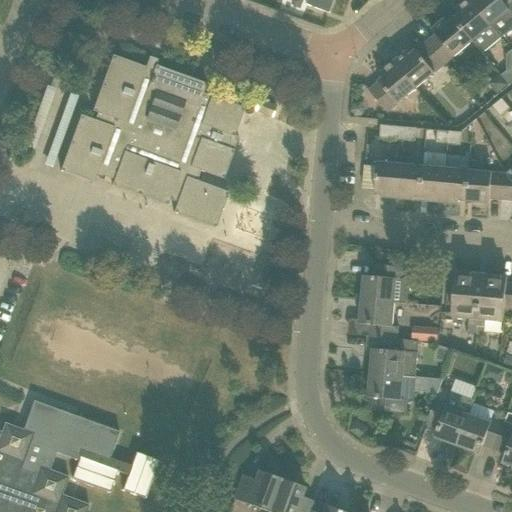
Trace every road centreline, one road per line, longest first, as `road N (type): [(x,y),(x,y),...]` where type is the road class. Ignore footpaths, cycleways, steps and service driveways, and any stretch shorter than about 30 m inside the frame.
road 1 (unknown): [(0,295),(33,247),(68,214),(87,208),(197,247)]
road 2 (residential): [(307,393),(320,428),(485,511)]
road 3 (residential): [(511,239),(319,236)]
road 4 (residential): [(319,236),(330,56)]
road 5 (residential): [(181,0),(330,56)]
road 6 (residential): [(307,393),(319,236)]
